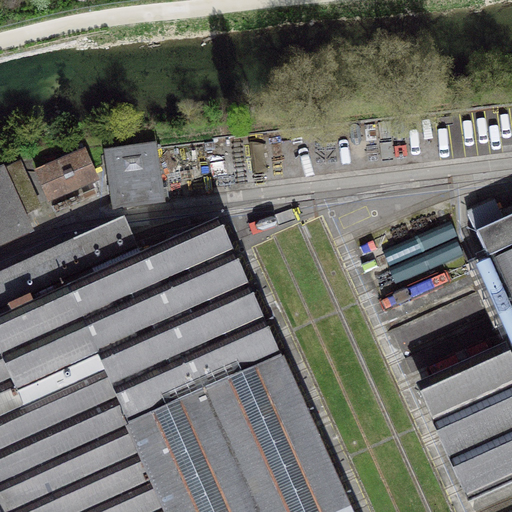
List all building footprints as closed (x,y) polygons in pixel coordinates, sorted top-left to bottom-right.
[(106,152),(114,208),(163,201),(153,145),(106,152)] [(36,172),(48,200),(96,179),(84,151),(68,158),(66,153),(60,156),(63,161),(36,172)] [(0,236),(29,223),(23,211),(38,204),(20,163),(5,170),(4,167),(0,169),(0,236)] [(0,511),(349,511),(345,503),(336,482),(324,456),(311,427),(300,402),(287,374),(284,366),(275,346),(257,305),(241,270),(227,238),(218,218),(64,288),(0,317),(0,511)] [(434,429),(468,506),(511,486),(511,220),(476,236),(489,265),(473,272),(507,348),(416,390),(434,429)] [(133,240),(125,223),(0,279),(0,313),(138,251),(133,240)] [(0,249),(34,234),(29,223),(0,236),(0,249)]
